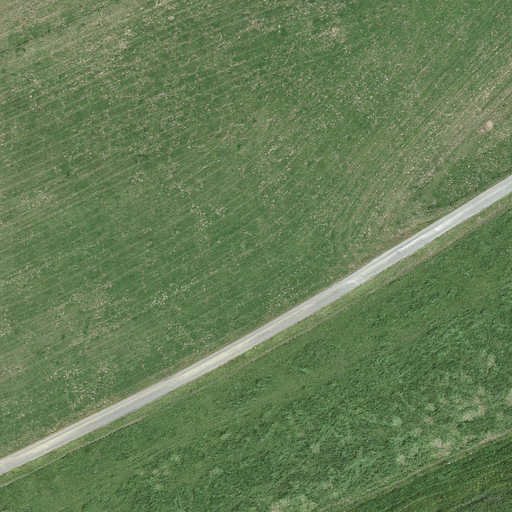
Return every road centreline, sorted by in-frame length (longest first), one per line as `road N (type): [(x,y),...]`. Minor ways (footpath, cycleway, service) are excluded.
road 1 (unclassified): [(511,185),(184,377),(0,468)]
road 2 (track): [(368,273),(399,206),(511,85)]
